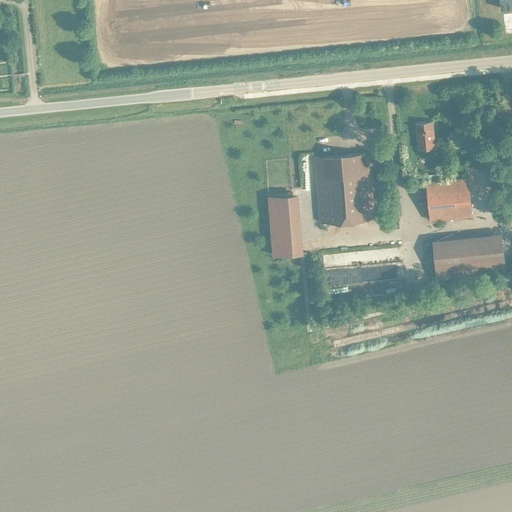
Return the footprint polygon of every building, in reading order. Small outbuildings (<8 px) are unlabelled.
[(511,0),(499,0),(500,9),(511,7),(511,0)] [(417,147),(435,145),(432,121),(414,123),(417,147)] [(320,222),(373,217),(370,171),(364,153),(315,157),(320,222)] [(430,220),(471,215),(467,177),(426,182),(430,220)] [(299,192),(268,194),(273,255),(304,252),(299,192)] [(502,232),(432,239),(436,274),(505,267),(502,232)]
